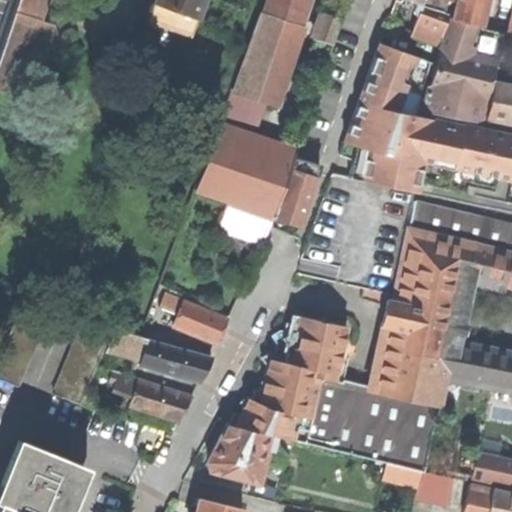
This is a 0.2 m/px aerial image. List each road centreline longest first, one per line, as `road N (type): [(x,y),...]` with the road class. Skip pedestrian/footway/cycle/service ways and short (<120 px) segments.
road 1 (residential): [(147,511),(273,290)]
road 2 (residential): [(325,170),(383,0)]
road 3 (residential): [(273,290),(372,311),(361,370)]
